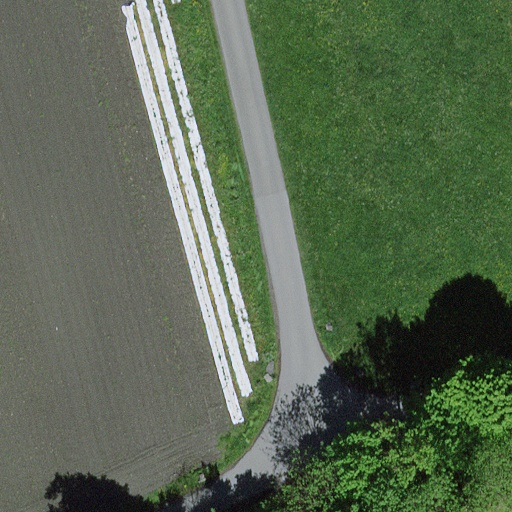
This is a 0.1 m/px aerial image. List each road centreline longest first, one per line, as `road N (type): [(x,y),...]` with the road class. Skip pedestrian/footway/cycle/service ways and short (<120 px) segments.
road 1 (track): [(236,0),(332,442)]
road 2 (track): [(511,371),(332,442),(186,511)]
